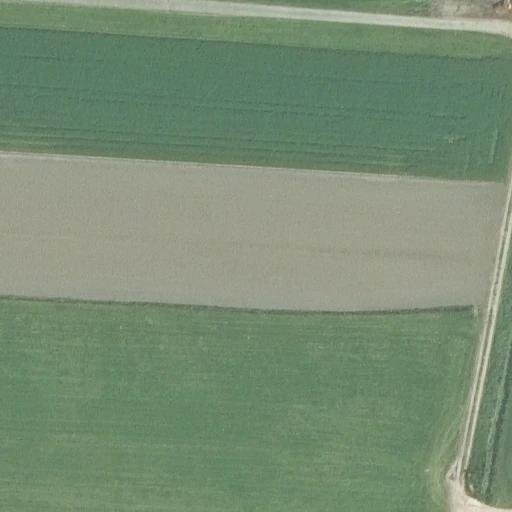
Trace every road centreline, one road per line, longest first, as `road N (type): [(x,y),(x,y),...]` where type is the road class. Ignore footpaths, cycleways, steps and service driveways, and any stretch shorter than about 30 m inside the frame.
road 1 (track): [(511,27),(101,0)]
road 2 (track): [(454,508),(511,209)]
